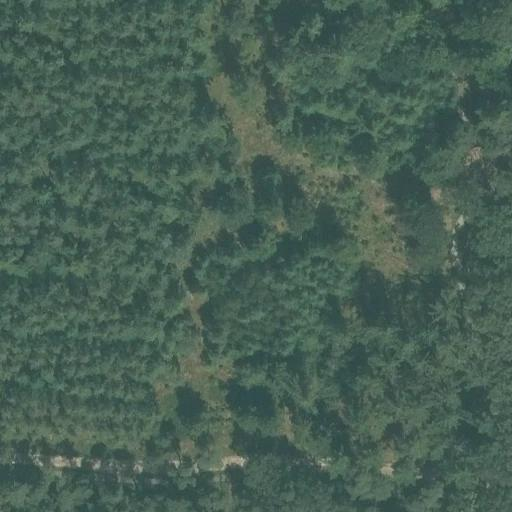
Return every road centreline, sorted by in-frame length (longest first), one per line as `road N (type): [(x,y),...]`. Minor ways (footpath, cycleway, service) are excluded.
road 1 (track): [(0,456),(125,467),(256,458),(511,480)]
road 2 (track): [(511,192),(479,220),(468,246),(511,426)]
